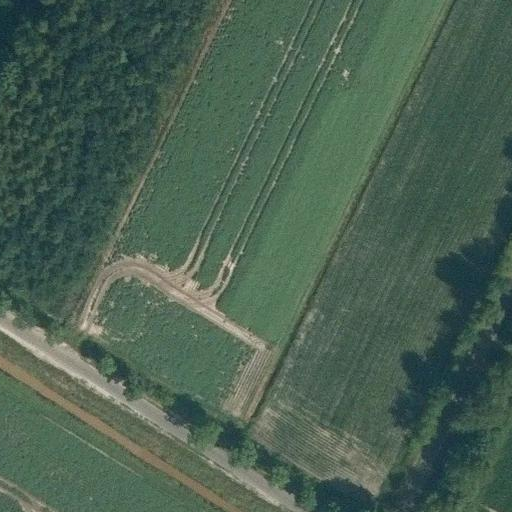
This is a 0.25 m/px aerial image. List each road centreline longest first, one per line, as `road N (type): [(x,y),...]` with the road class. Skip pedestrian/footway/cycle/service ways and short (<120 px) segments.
road 1 (unclassified): [(0,328),(280,511)]
road 2 (unclassified): [(511,292),(406,511)]
